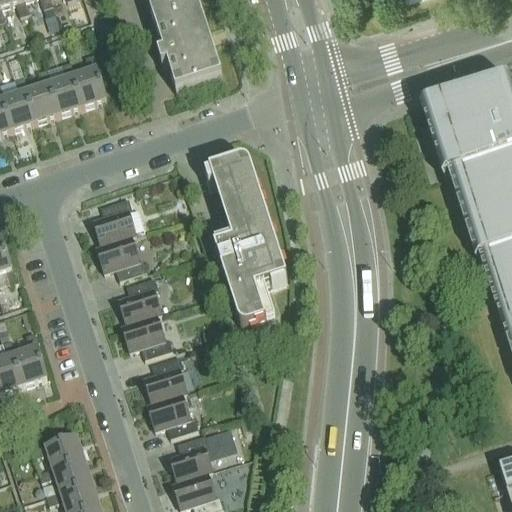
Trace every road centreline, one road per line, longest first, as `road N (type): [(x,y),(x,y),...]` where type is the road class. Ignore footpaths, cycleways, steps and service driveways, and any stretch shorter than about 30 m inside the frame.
road 1 (residential): [(140,511),(36,190)]
road 2 (residential): [(36,190),(302,103)]
road 3 (tertiary): [(337,511),(354,331),(352,264)]
road 4 (tertiary): [(333,117),(506,41)]
road 5 (tertiary): [(506,41),(420,53),(326,84)]
road 6 (tertiary): [(302,103),(328,207),(352,264)]
road 7 (tertiary): [(352,264),(351,200),(333,117)]
